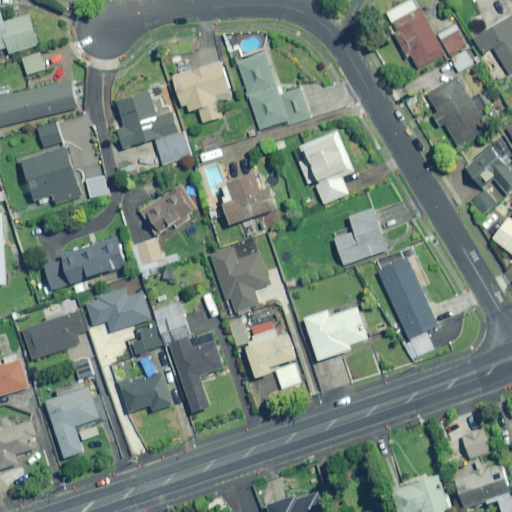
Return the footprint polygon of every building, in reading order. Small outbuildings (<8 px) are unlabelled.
[(438,41),(417,0),(415,0),(388,13),(409,58),(412,56),(419,69),(468,45),(461,30),(438,41)] [(5,23),(1,11),(0,11),(0,50),(8,48),(11,54),(39,46),(30,16),(5,23)] [(511,17),(475,40),(484,55),(494,49),(510,75),(511,73),(511,17)] [(282,95),(268,52),(237,61),(259,130),(289,120),(290,125),(312,118),(303,88),(282,95)] [(474,65),(467,52),(453,59),(460,72),(474,65)] [(46,70),(41,54),(23,59),(28,75),(46,70)] [(233,98),(222,62),(174,77),(183,106),(188,105),(190,112),(200,109),(204,123),(223,117),(219,103),(233,98)] [(488,130),(459,79),(432,94),(461,146),(488,130)] [(0,127),(77,109),(70,82),(0,98),(0,127)] [(158,118),(150,93),(120,103),(128,128),(119,130),(125,149),(156,139),(164,165),(192,156),(184,132),(180,133),(174,113),(158,118)] [(63,143),(58,124),(39,129),(44,148),(63,143)] [(355,172),(339,132),(301,147),(306,160),(300,163),(309,185),(314,183),(323,205),(349,194),(342,178),(355,172)] [(511,188),(511,172),(492,148),(467,169),(483,188),(496,177),(508,192),(511,188)] [(82,198),(68,149),(23,162),(35,202),(55,196),(57,205),(82,198)] [(265,191),(259,174),(230,183),(236,202),(224,206),(230,226),(278,209),(271,189),(265,191)] [(109,195),(105,176),(87,181),(91,199),(109,195)] [(200,213),(182,185),(143,210),(158,234),(182,220),(184,223),(200,213)] [(497,205),(483,190),(470,202),(483,217),(497,205)] [(389,250),(375,209),(351,217),(356,232),(336,239),(345,266),(389,250)] [(494,241),(511,252),(511,218),(511,219),(510,218),(494,241)] [(127,267),(118,238),(62,256),(63,261),(45,267),(53,291),(127,267)] [(163,258),(157,239),(133,246),(141,273),(180,261),(177,253),(163,258)] [(239,262),(234,249),(211,258),(226,300),(233,298),(238,313),(259,305),(254,292),(271,286),(260,255),(239,262)] [(438,328),(406,252),(377,265),(402,323),(398,325),(412,360),(436,350),(428,332),(438,328)] [(160,326),(167,346),(172,345),(193,414),(210,408),(200,377),(224,369),(213,332),(224,328),(218,308),(185,318),(180,303),(155,311),(160,326)] [(370,339),(359,308),(331,317),(329,311),(306,319),(313,339),(307,341),(314,363),(353,350),(351,345),(370,339)] [(87,332),(80,312),(23,331),(33,360),(81,344),(78,335),(87,332)] [(251,342),(242,318),(228,323),(237,347),(251,342)] [(252,329),(258,344),(247,348),(258,378),(274,373),(272,368),(297,359),(289,334),(279,338),(273,322),(252,329)] [(94,376),(90,359),(76,362),(80,379),(94,376)] [(0,396),(29,388),(21,361),(0,366),(0,396)] [(302,384),(296,365),(276,371),(282,390),(302,384)] [(175,405),(165,374),(133,384),(131,378),(119,382),(129,413),(152,406),(154,411),(175,405)] [(101,419),(91,387),(47,402),(65,459),(85,453),(77,427),(101,419)] [(37,434),(32,420),(0,431),(0,466),(1,471),(20,464),(17,456),(37,448),(33,436),(37,434)] [(490,452),(482,431),(463,438),(472,459),(490,452)] [(511,511),(511,488),(504,463),(456,478),(466,509),(499,499),(503,511),(511,511)] [(451,511),(440,476),(395,492),(401,511),(451,511)] [(324,511),(318,493),(298,500),(297,496),(268,506),(270,511),(324,511)]
